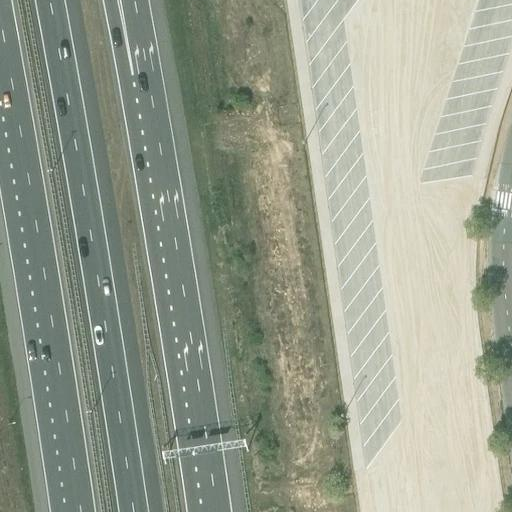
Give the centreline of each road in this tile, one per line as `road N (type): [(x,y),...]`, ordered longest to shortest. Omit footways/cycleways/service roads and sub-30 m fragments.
road 1 (motorway): [(130,511),(44,0)]
road 2 (motorway): [(0,40),(78,511)]
road 3 (motorway): [(194,511),(126,83)]
road 4 (tertiary): [(511,207),(511,351)]
